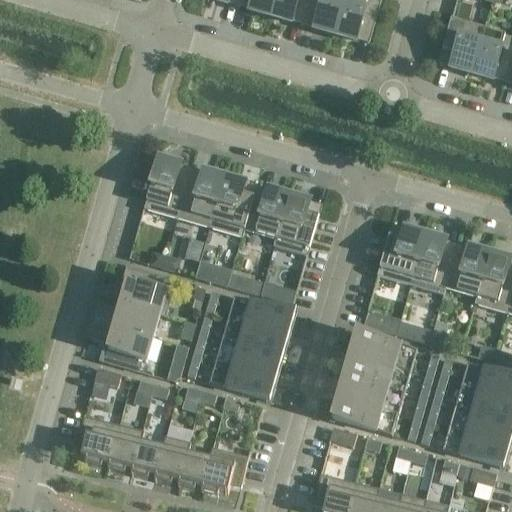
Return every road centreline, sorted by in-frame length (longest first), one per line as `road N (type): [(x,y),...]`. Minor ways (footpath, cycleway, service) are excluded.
road 1 (unclassified): [(17,511),(132,109)]
road 2 (residential): [(274,500),(368,176)]
road 3 (residential): [(132,109),(368,176)]
road 4 (unclassified): [(390,101),(155,34)]
road 5 (residential): [(368,176),(511,217)]
road 6 (unclassified): [(132,109),(0,71)]
road 7 (unclassified): [(155,34),(32,0)]
road 8 (unclassified): [(511,136),(390,101)]
